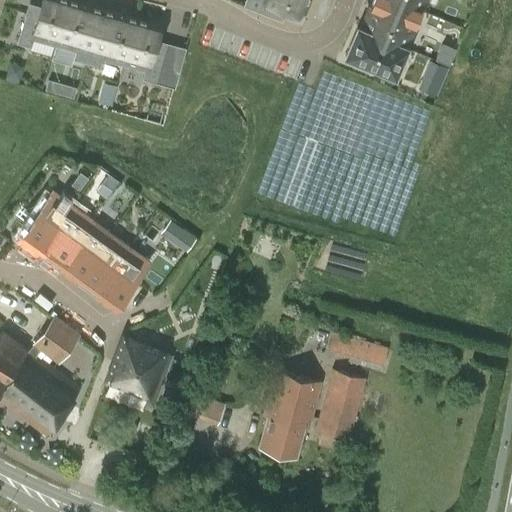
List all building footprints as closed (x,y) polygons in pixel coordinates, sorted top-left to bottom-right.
[(26,10),(17,42),(30,45),(32,38),(54,44),(66,0),(41,0),(38,14),(26,10)] [(75,0),(66,0),(54,44),(76,50),(74,58),(86,61),(95,30),(84,27),(90,4),(75,0)] [(305,0),(244,0),(243,5),(274,16),(278,5),(300,14),(305,0)] [(361,27),(361,28),(405,44),(413,24),(415,24),(421,8),(420,8),(420,7),(401,0),(371,0),(369,5),(371,5),(361,27)] [(95,30),(86,61),(99,65),(101,57),(123,64),(136,17),(114,11),(107,33),(95,30)] [(136,17),(123,64),(145,70),(143,78),(156,81),(165,50),(155,47),(162,25),(136,17)] [(357,25),(345,55),(394,76),(407,46),(404,45),(405,44),(361,28),(361,27),(357,25)] [(436,57),(449,62),(455,46),(442,41),(436,57)] [(421,87),(437,94),(449,63),(448,63),(433,57),(421,87)] [(180,67),(167,64),(162,83),(174,87),(180,67)] [(284,161),(284,173),(299,173),(299,161),(284,161)] [(81,172),(72,184),(80,190),(88,178),(81,172)] [(111,174),(99,190),(109,197),(120,181),(111,174)] [(29,221),(19,234),(40,250),(73,206),(51,190),(40,205),(37,203),(26,219),(29,221)] [(73,206),(40,250),(59,264),(92,220),(73,206)] [(92,220),(59,264),(78,278),(111,234),(92,220)] [(179,232),(174,239),(173,239),(186,249),(195,237),(182,228),(179,232)] [(111,234),(78,278),(97,292),(130,248),(111,234)] [(130,248),(97,292),(116,306),(126,292),(129,294),(141,278),(138,276),(148,261),(130,248)] [(3,330),(0,333),(0,400),(45,436),(53,428),(73,398),(79,387),(53,368),(34,355),(39,348),(58,362),(76,338),(50,319),(27,350),(3,330)] [(212,330),(211,348),(227,348),(228,330),(212,330)] [(333,332),(328,348),(352,354),(350,360),(380,368),(386,347),(333,332)] [(123,335),(115,356),(164,374),(171,354),(163,352),(164,351),(123,335)] [(115,356),(106,377),(146,393),(143,400),(152,404),(164,374),(115,356)] [(331,368),(315,429),(314,430),(349,439),(366,377),(331,368)] [(303,427),(307,428),(319,382),(275,370),(262,416),(266,417),(258,446),(296,456),(303,427)] [(201,391),(193,413),(215,421),(223,399),(201,391)]
